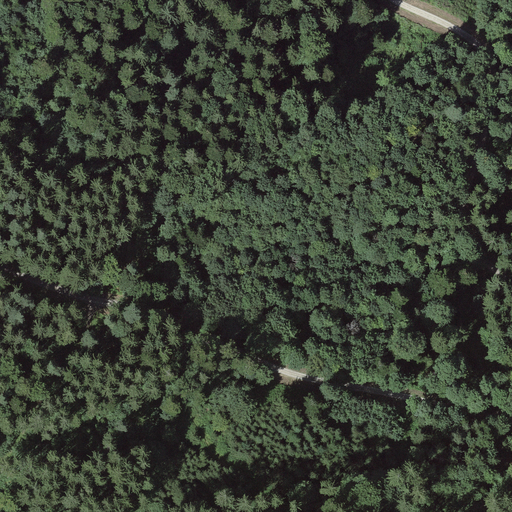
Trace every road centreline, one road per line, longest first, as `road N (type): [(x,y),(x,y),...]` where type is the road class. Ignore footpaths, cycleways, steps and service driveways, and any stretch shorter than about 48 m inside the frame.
road 1 (track): [(511,421),(392,393),(309,384),(161,314),(0,267)]
road 2 (track): [(386,0),(471,39),(492,62),(493,100),(467,191),(483,241),(511,263)]
